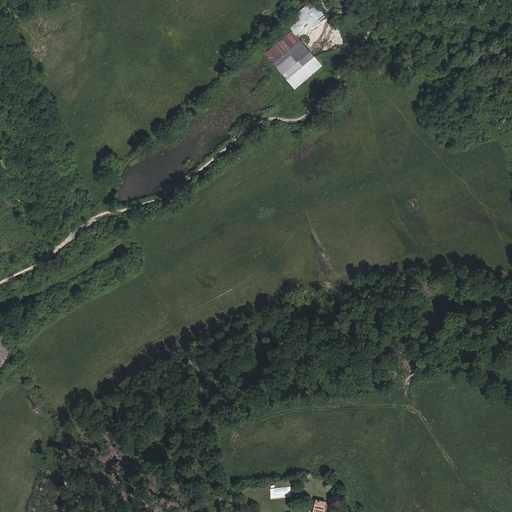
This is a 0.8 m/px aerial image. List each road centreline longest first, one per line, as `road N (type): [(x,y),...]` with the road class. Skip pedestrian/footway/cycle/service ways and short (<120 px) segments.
road 1 (track): [(114,212),(167,195),(268,118),(307,120),(378,7)]
road 2 (track): [(0,285),(94,217),(114,212)]
